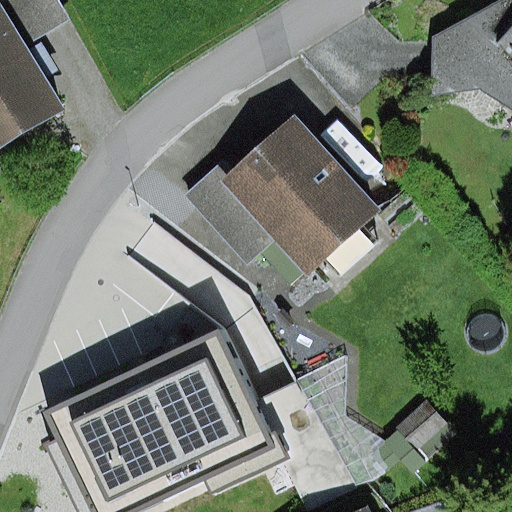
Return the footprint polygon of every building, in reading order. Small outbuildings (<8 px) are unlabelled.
[(60,0),(4,0),(2,2),(30,48),(74,22),(60,0)] [(511,0),(510,0),(436,37),(436,95),(481,90),(511,107),(511,0)] [(2,2),(0,2),(0,152),(69,111),(30,48),(2,2)] [(300,118),(232,179),(283,237),(316,275),(385,214),(300,118)] [(249,265),(283,237),(232,179),(221,166),(188,194),(249,265)] [(171,511),(292,455),(227,317),(215,323),(38,406),(49,429),(35,435),(71,511),(171,511)] [(425,399),(397,426),(429,457),(456,430),(425,399)] [(414,511),(480,511),(472,495),(414,511)]
